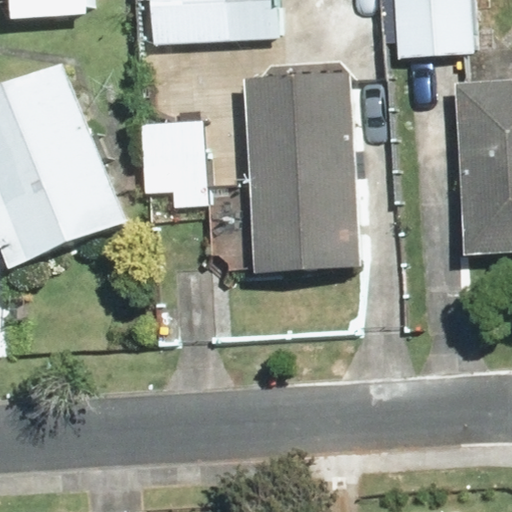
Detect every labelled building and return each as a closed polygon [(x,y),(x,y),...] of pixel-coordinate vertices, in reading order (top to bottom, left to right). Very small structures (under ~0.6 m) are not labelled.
[(138,0),(138,5),(159,5),(158,47),(284,50),(284,0),(138,0)] [(480,0),(394,0),(394,64),(480,65),(480,0)] [(67,68),(0,94),(0,244),(13,277),(132,230),(67,68)] [(356,75),(245,82),(258,277),(368,270),(356,75)] [(511,83),(459,87),(470,262),(511,259),(511,83)] [(178,197),(178,209),(213,209),(213,119),(150,119),(149,197),(178,197)]
